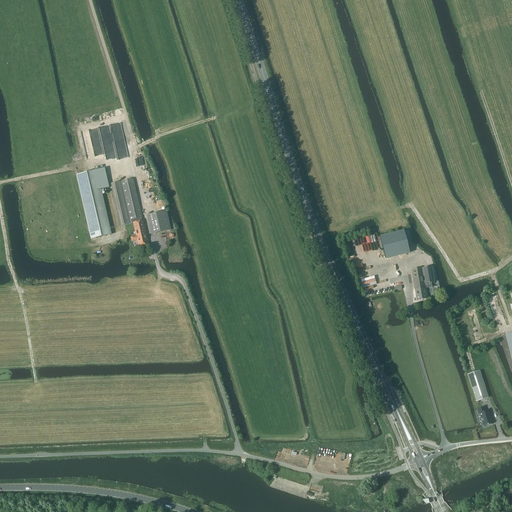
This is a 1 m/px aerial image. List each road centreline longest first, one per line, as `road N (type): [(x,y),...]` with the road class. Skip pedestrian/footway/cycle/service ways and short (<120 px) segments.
road 1 (track): [(90,0),(129,126),(128,151),(159,271),(181,277),(239,453)]
road 2 (primary): [(406,430),(313,222),(240,0)]
road 3 (unclassified): [(0,456),(239,453),(332,477),(376,476),(416,462)]
road 4 (secondary): [(191,511),(103,491),(0,487)]
road 5 (track): [(0,202),(35,379)]
road 6 (track): [(131,163),(0,182)]
